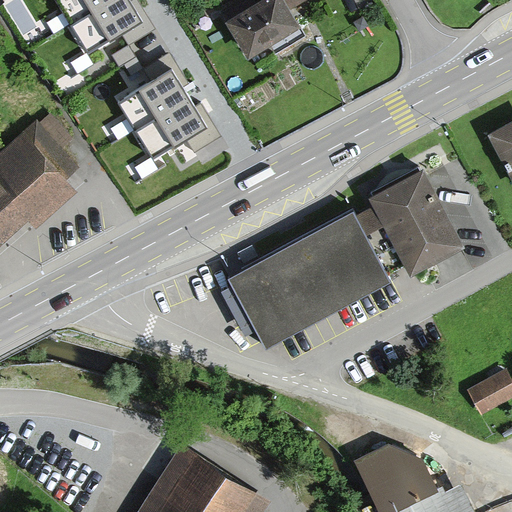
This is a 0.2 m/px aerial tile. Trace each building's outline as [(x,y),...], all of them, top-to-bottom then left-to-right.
[(30,33),(45,21),(28,0),(15,0),(9,6),(30,33)] [(95,0),(59,0),(70,16),(95,0)] [(144,12),(136,0),(95,0),(70,16),(89,46),(144,12)] [(259,0),(232,14),(254,55),(305,28),(292,4),(298,0),(259,0)] [(190,89),(171,59),(117,92),(135,122),(190,89)] [(208,119),(190,89),(135,122),(154,152),(208,119)] [(48,106),(0,151),(0,263),(77,191),(70,183),(84,169),(65,149),(78,138),(48,106)] [(511,123),(496,132),(511,162),(511,123)] [(428,172),(229,275),(266,345),(464,241),(428,172)] [(511,376),(509,371),(470,391),(482,414),(511,397),(511,376)] [(265,511),(268,509),(182,454),(144,511),(265,511)] [(457,511),(443,482),(384,510),(385,511),(457,511)]
